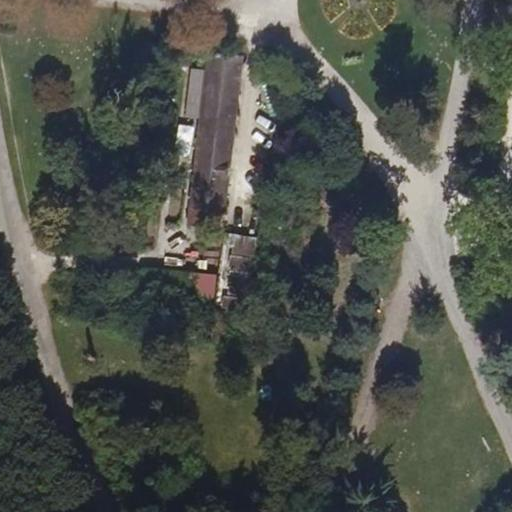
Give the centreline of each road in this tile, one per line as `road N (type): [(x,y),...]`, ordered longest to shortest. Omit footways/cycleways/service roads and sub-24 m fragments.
road 1 (track): [(511,433),(420,240),(455,122),(476,0)]
road 2 (track): [(96,511),(22,308),(0,210)]
road 3 (track): [(420,240),(329,511)]
road 4 (track): [(420,240),(364,122),(284,12)]
road 5 (track): [(284,12),(150,0)]
